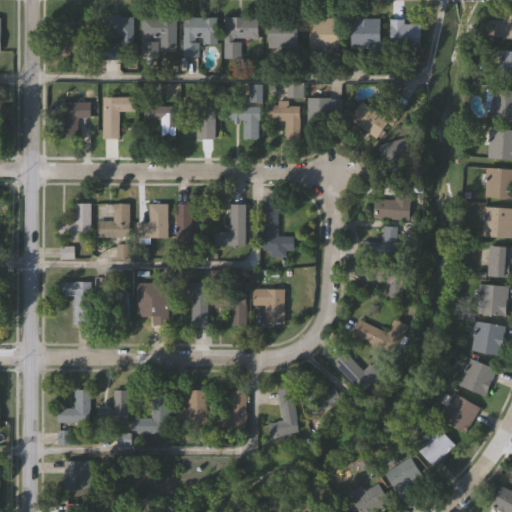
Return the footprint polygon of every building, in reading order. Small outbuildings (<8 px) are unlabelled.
[(511,39),(487,39),(487,20),(502,20),(502,12),(511,12),(511,39)] [(101,58),(101,16),(132,16),(132,45),(117,45),(117,58),(101,58)] [(175,17),(175,51),(157,51),(157,56),(140,56),(140,17),(175,17)] [(216,17),(216,44),(198,44),(198,57),(182,57),(182,17),(216,17)] [(223,57),(223,17),(257,17),(257,40),(243,40),(243,57),(223,57)] [(267,18),(297,18),(297,49),(267,49),(267,18)] [(338,51),(310,51),(310,18),(338,18),(338,51)] [(350,48),(350,18),(379,18),(379,48),(350,48)] [(420,48),(389,48),(389,19),(404,19),(404,23),(420,23),(420,48)] [(57,52),(57,36),(69,36),(70,20),(90,20),(89,53),(57,52)] [(499,51),(511,51),(511,81),(499,81),(499,51)] [(249,101),(249,84),(259,84),(259,101),(249,101)] [(511,90),(511,119),(491,119),(492,90),(511,90)] [(101,96),(133,96),(133,111),(118,111),(118,138),(101,138),(101,96)] [(214,97),(214,138),(196,138),(196,113),(184,113),(184,97),(214,97)] [(306,98),(332,98),(332,128),(306,128),(306,98)] [(348,120),(360,101),(382,115),(389,103),(399,110),(380,140),(348,120)] [(57,138),(57,102),(90,102),(90,117),(75,117),(75,138),(57,138)] [(284,120),(267,120),(267,103),(298,103),(298,140),(284,140),(284,120)] [(160,139),(160,119),(143,119),(143,105),(174,105),(174,139),(160,139)] [(257,105),(257,138),(242,138),(242,121),(226,121),(226,105),(257,105)] [(0,132),(0,110),(9,110),(9,132),(0,132)] [(511,129),(511,159),(487,159),(487,129),(511,129)] [(380,161),(380,141),(407,141),(407,161),(380,161)] [(511,197),(485,197),(486,168),(511,168),(511,197)] [(409,219),(374,218),(375,199),(394,200),(394,186),(410,186),(409,219)] [(89,203),(89,237),(58,237),(58,222),(74,222),(74,203),(89,203)] [(191,203),(191,231),(205,231),(205,245),(175,245),(175,203),(191,203)] [(128,237),(96,237),(96,221),(112,221),(112,204),(128,204),(128,237)] [(167,204),(167,238),(135,238),(135,223),(148,223),(148,204),(167,204)] [(244,204),(244,246),(214,246),(214,229),(229,229),(229,204),(244,204)] [(260,250),(260,204),(278,204),(278,237),(290,237),(290,250),(260,250)] [(511,207),(511,237),(483,236),(483,207),(511,207)] [(396,254),(364,254),(364,241),(381,241),(381,226),(396,226),(396,254)] [(509,246),(509,277),(487,277),(487,246),(509,246)] [(401,300),(385,300),(386,284),(360,283),(361,265),(402,266),(401,300)] [(57,296),(57,282),(91,282),(91,325),(72,325),(72,296),(57,296)] [(135,316),(135,283),(167,283),(167,325),(150,325),(150,316),(135,316)] [(206,325),(187,325),(187,307),(176,307),(176,283),(206,283),(206,325)] [(506,285),(505,315),(477,314),(478,284),(506,285)] [(229,307),(219,307),(219,289),(244,289),(244,325),(229,325),(229,307)] [(283,289),(283,324),(264,324),(264,304),(251,304),(251,289),(283,289)] [(127,324),(104,324),(104,290),(127,290),(127,324)] [(357,319),(386,333),(392,319),(405,325),(392,354),(350,335),(357,319)] [(504,326),(500,355),(471,351),(476,321),(504,326)] [(374,360),(383,370),(358,394),(329,364),(342,351),(362,371),(374,360)] [(484,396),(458,385),(469,358),(495,369),(484,396)] [(313,416),(295,385),(311,376),(321,393),(332,387),(340,401),(313,416)] [(291,387),(298,432),(269,437),(267,421),(280,419),(276,389),(291,387)] [(56,422),(56,408),(74,408),(74,389),(88,389),(88,422),(56,422)] [(96,409),(113,409),(113,389),(127,389),(127,424),(96,424),(96,409)] [(167,433),(135,433),(135,418),(151,418),(151,390),(167,390),(167,433)] [(186,409),(186,390),(206,390),(206,425),(176,425),(176,409),(186,409)] [(228,433),(228,390),(245,390),(245,433),(228,433)] [(479,407),(465,432),(440,419),(454,393),(479,407)] [(454,445),(432,467),(416,451),(438,429),(454,445)] [(56,445),(56,430),(69,430),(69,445),(56,445)] [(409,485),(410,489),(398,496),(384,472),(410,456),(422,477),(409,485)] [(62,461),(93,461),(93,476),(83,476),(83,492),(62,492),(62,461)] [(358,511),(351,494),(378,483),(388,505),(371,511),(358,511)] [(63,511),(63,503),(86,503),(86,511),(63,511)]
